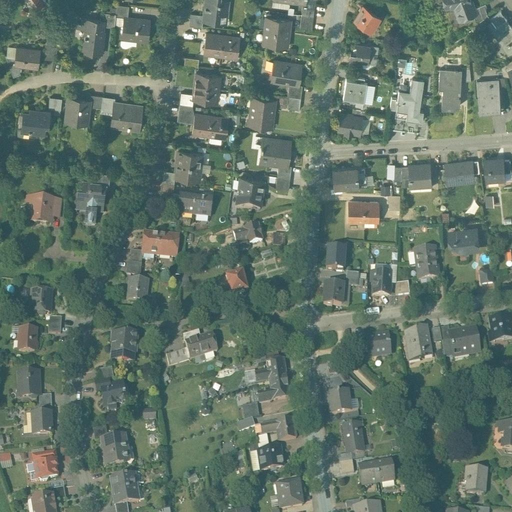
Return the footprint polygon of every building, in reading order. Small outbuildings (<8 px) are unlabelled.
[(40,0),(24,0),(33,14),(37,11),(36,9),(43,4),(40,0)] [(219,0),(205,0),(203,16),(203,20),(210,21),(210,23),(218,24),(219,15),(224,16),(228,13),(229,1),(220,0),(219,0)] [(443,0),(444,4),(455,2),(457,7),(455,7),(458,16),(472,10),(475,9),(473,4),(471,0),(443,0)] [(484,0),(473,4),(475,9),(472,10),(475,19),(489,10),(484,0)] [(314,4),(306,3),(303,3),(301,15),(313,16),(314,4)] [(377,14),(363,5),(354,19),(368,28),(377,14)] [(129,7),(117,6),(116,15),(115,18),(123,18),(127,19),(129,7)] [(511,21),(508,16),(508,15),(505,12),(502,8),(502,7),(492,14),(493,16),(498,22),(494,25),(511,49),(511,48),(511,21)] [(475,19),(471,23),(475,29),(493,16),(492,14),(489,10),(475,19)] [(116,15),(104,13),(102,25),(114,27),(115,18),(116,15)] [(203,16),(191,14),(189,26),(202,28),(203,20),(203,16)] [(290,19),(266,16),(265,30),(288,33),(290,19)] [(127,19),(123,18),(121,40),(148,43),(150,21),(127,19)] [(104,33),(85,30),(82,53),(102,56),(104,33)] [(288,33),(265,30),(263,44),(287,47),(288,33)] [(223,36),(206,34),(203,54),(220,56),(223,36)] [(240,38),(223,36),(220,56),(237,58),(240,38)] [(370,44),(356,41),(355,51),(350,50),(349,58),(367,61),(370,44)] [(378,45),(370,44),(367,61),(375,62),(378,45)] [(57,48),(45,47),(44,61),(55,62),(57,48)] [(39,52),(17,49),(16,58),(15,67),(17,67),(37,69),(39,52)] [(395,61),(403,62),(404,54),(395,53),(395,61)] [(16,58),(5,57),(13,79),(21,76),(20,73),(19,73),(20,70),(18,70),(17,67),(15,67),(16,58)] [(511,57),(503,63),(505,71),(511,68),(511,69),(511,57)] [(199,60),(185,58),(184,66),(198,68),(199,60)] [(299,64),(274,60),(274,61),(266,60),(265,69),(272,70),(271,75),(278,76),(277,82),(289,84),(296,85),(296,84),(297,78),(298,78),(299,77),(299,76),(300,75),(299,74),(299,73),(298,72),(299,64)] [(454,65),(439,65),(438,85),(442,85),(441,102),(459,103),(460,78),(461,66),(456,66),(456,65),(454,65)] [(469,66),(461,66),(460,78),(470,78),(469,66)] [(220,76),(196,73),(194,87),(218,90),(220,76)] [(364,77),(354,75),(353,79),(346,78),(344,86),(347,86),(345,94),(364,97),(366,81),(364,81),(364,77)] [(423,77),(411,75),(409,89),(421,91),(423,77)] [(500,75),(476,77),(477,91),(481,91),(482,107),(502,105),(500,75)] [(296,85),(289,84),(287,96),(288,96),(300,97),(302,85),(296,84),(296,85)] [(218,90),(194,87),(193,95),(193,101),(217,104),(218,90)] [(421,91),(409,89),(398,87),(397,95),(397,98),(408,100),(405,115),(421,118),(422,108),(418,107),(421,91)] [(193,95),(181,94),(179,106),(192,107),(193,101),(193,95)] [(102,98),(90,97),(89,102),(90,102),(89,109),(101,110),(102,98)] [(275,100),(252,97),(250,111),(273,114),(275,100)] [(408,100),(397,98),(397,102),(399,103),(397,114),(404,115),(405,115),(408,100)] [(89,102),(68,99),(65,124),(87,127),(89,109),(90,102),(89,102)] [(62,101),(50,100),(48,112),(54,112),(60,113),(62,101)] [(396,106),(391,106),(388,128),(402,130),(404,115),(397,114),(399,103),(397,102),(396,106)] [(123,105),(114,104),(112,116),(118,117),(119,114),(122,114),(123,105)] [(142,108),(123,105),(122,114),(119,114),(118,117),(112,116),(111,128),(139,132),(142,108)] [(370,110),(352,107),(351,114),(361,116),(369,118),(370,110)] [(273,114),(250,111),(249,125),(271,128),(273,114)] [(50,114),(36,112),(35,115),(23,114),(21,132),(29,132),(28,134),(29,134),(29,136),(44,137),(45,128),(48,128),(50,114)] [(351,114),(340,112),(338,128),(344,129),(344,131),(351,132),(352,130),(358,132),(361,116),(351,114)] [(212,117),(195,115),(192,135),(209,137),(212,117)] [(228,119),(212,117),(209,137),(226,139),(228,119)] [(290,142),(263,139),(260,163),(278,165),(287,166),(290,142)] [(202,155),(178,152),(177,166),(200,169),(202,155)] [(504,158),(496,159),(496,157),(485,158),(487,181),(506,179),(505,170),(505,167),(504,158)] [(472,159),(446,163),(448,181),(475,178),(474,171),(472,159)] [(431,162),(408,164),(409,176),(409,185),(410,188),(432,186),(432,184),(431,162)] [(287,166),(278,165),(277,177),(290,179),(291,166),(287,166)] [(402,165),(394,165),(393,179),(401,179),(401,177),(402,165)] [(200,169),(177,166),(176,174),(175,180),(199,182),(200,169)] [(365,166),(332,168),(333,187),(366,185),(365,166)] [(109,177),(96,175),(94,187),(103,188),(102,189),(106,190),(107,189),(109,177)] [(290,179),(277,177),(275,189),(288,191),(290,179)] [(264,181),(240,178),(238,192),(262,195),(264,181)] [(94,187),(82,185),(81,195),(78,194),(76,206),(87,207),(87,208),(87,212),(86,212),(84,223),(95,224),(96,213),(96,211),(103,212),(104,204),(102,201),(101,201),(102,189),(103,188),(94,187)] [(173,192),(161,190),(161,197),(172,198),(173,192)] [(196,194),(179,192),(177,212),(194,214),(196,194)] [(262,195),(238,192),(237,206),(260,209),(262,195)] [(213,196),(196,194),(194,214),(211,216),(213,196)] [(400,195),(387,195),(387,203),(388,203),(399,203),(400,195)] [(55,199),(31,196),(29,215),(31,215),(31,220),(48,223),(49,213),(53,214),(54,202),(55,199)] [(61,202),(54,202),(53,214),(59,214),(61,202)] [(378,203),(349,202),(348,221),(377,221),(378,203)] [(258,223),(243,227),(244,228),(233,231),(236,242),(230,244),(232,252),(249,248),(248,244),(262,240),(258,223)] [(476,229),(449,232),(451,252),(479,249),(476,229)] [(159,233),(145,232),(142,250),(142,252),(143,252),(157,253),(159,233)] [(178,236),(159,233),(157,253),(176,256),(178,236)] [(285,234),(273,233),(273,245),(285,246),(285,234)] [(345,249),(328,248),(326,270),(334,270),(334,271),(336,271),(336,270),(342,270),(342,271),(343,271),(345,249)] [(434,248),(415,250),(416,265),(436,263),(434,248)] [(142,250),(131,249),(130,261),(142,262),(143,254),(143,252),(142,252),(142,250)] [(130,261),(128,261),(126,273),(140,274),(142,262),(130,261)] [(436,263),(416,265),(418,280),(438,278),(436,263)] [(491,268),(480,270),(481,285),(493,283),(491,268)] [(242,271),(218,278),(220,284),(213,285),(217,298),(231,294),(247,290),(242,271)] [(390,273),(373,272),(372,294),(389,295),(390,273)] [(127,298),(146,301),(148,279),(130,277),(127,298)] [(408,281),(396,283),(395,295),(409,293),(408,281)] [(343,285),(325,283),(323,306),(332,306),(348,307),(350,287),(345,286),(343,286),(343,285)] [(39,288),(35,288),(34,289),(33,289),(32,299),(30,300),(30,306),(32,308),(31,310),(38,310),(38,312),(40,314),(43,314),(45,313),(46,311),(49,311),(51,290),(40,290),(39,288)] [(500,316),(490,318),(492,330),(488,331),(489,341),(511,337),(511,331),(510,321),(509,316),(500,318),(500,316)] [(61,323),(49,323),(49,331),(61,332),(61,323)] [(36,328),(20,327),(20,333),(18,335),(18,338),(20,340),(19,348),(35,349),(37,347),(37,342),(35,340),(36,328)] [(200,334),(198,328),(183,333),(187,346),(166,352),(169,362),(190,356),(195,355),(217,348),(212,331),(200,334)] [(423,328),(404,332),(408,359),(424,357),(424,353),(431,352),(429,339),(425,340),(423,328)] [(439,328),(431,329),(434,342),(441,341),(440,334),(439,328)] [(475,328),(449,332),(453,356),(479,351),(475,328)] [(127,332),(113,331),(111,350),(118,350),(118,358),(133,359),(133,351),(135,352),(137,331),(127,330),(127,332)] [(388,334),(366,337),(368,357),(390,354),(388,334)] [(358,338),(350,339),(352,353),(360,352),(358,338)] [(278,351),(265,354),(266,361),(279,359),(278,351)] [(279,359),(266,361),(267,368),(266,368),(266,369),(255,371),(256,381),(269,378),(270,383),(287,381),(283,358),(279,359)] [(339,360),(327,362),(329,374),(341,372),(339,360)] [(106,367),(96,368),(98,380),(108,378),(106,367)] [(38,371),(18,372),(18,386),(22,386),(22,395),(39,394),(39,393),(38,371)] [(98,380),(95,380),(96,391),(101,390),(111,389),(110,384),(109,378),(108,378),(98,380)] [(287,381),(270,383),(271,388),(258,390),(260,400),(289,396),(287,381)] [(123,382),(110,384),(111,389),(101,390),(102,398),(101,398),(100,400),(100,403),(102,405),(103,404),(104,405),(108,404),(109,408),(116,407),(115,401),(120,400),(122,402),(125,401),(127,398),(127,395),(125,394),(123,382)] [(347,390),(327,393),(331,414),(350,411),(347,390)] [(51,393),(39,393),(39,394),(40,405),(52,404),(51,393)] [(257,401),(242,403),(245,418),(252,415),(259,414),(257,401)] [(156,407),(143,408),(144,417),(156,417),(156,407)] [(39,412),(32,412),(33,433),(51,432),(50,412),(50,411),(39,412)] [(245,418),(237,420),(240,429),(255,424),(252,415),(245,418)] [(293,417),(260,422),(260,423),(262,432),(277,430),(279,440),(296,437),(293,417)] [(511,422),(500,422),(499,432),(504,433),(503,448),(511,448),(511,422)] [(359,423),(343,426),(347,453),(363,451),(359,423)] [(106,425),(93,427),(95,439),(101,438),(108,437),(106,425)] [(266,433),(258,434),(259,441),(268,440),(266,433)] [(108,437),(101,438),(102,446),(104,445),(106,456),(104,457),(105,465),(111,464),(112,464),(114,464),(115,463),(123,462),(125,464),(127,463),(129,459),(128,457),(126,455),(124,445),(126,444),(124,434),(108,437)] [(269,447),(258,449),(261,469),(283,466),(280,445),(269,447)] [(244,448),(236,452),(239,467),(247,466),(244,448)] [(55,450),(44,452),(45,460),(56,458),(57,458),(55,450)] [(0,461),(1,467),(12,465),(10,452),(0,453),(0,461)] [(56,458),(45,460),(44,452),(32,454),(33,462),(34,462),(36,474),(38,476),(39,479),(41,481),(47,480),(49,477),(58,476),(56,464),(57,464),(56,458)] [(392,460),(375,462),(378,482),(395,479),(392,460)] [(375,462),(358,465),(361,485),(378,482),(375,462)] [(486,469),(465,467),(464,481),(467,481),(466,491),(484,493),(486,469)] [(111,478),(113,491),(136,487),(134,474),(111,478)] [(299,480),(276,484),(280,507),(302,504),(299,480)] [(64,486),(50,488),(51,494),(52,494),(53,500),(66,498),(64,486)] [(136,487),(113,491),(115,504),(127,503),(138,501),(136,487)] [(51,494),(27,498),(27,500),(34,499),(36,511),(54,511),(53,500),(52,494),(51,494)] [(359,499),(345,501),(346,508),(354,506),(360,505),(359,499)] [(360,505),(354,506),(355,511),(379,511),(378,502),(360,505)] [(128,511),(127,503),(115,504),(115,511),(128,511)]
